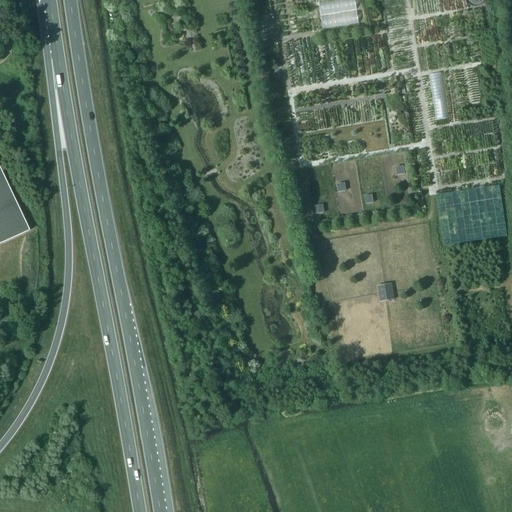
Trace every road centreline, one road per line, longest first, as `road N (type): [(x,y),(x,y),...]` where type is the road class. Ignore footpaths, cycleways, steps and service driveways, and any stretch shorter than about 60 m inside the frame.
road 1 (trunk): [(160,511),(70,0)]
road 2 (trunk): [(58,58),(139,511)]
road 3 (trunk): [(58,58),(51,92),(68,236),(66,298),(43,378),(0,447)]
